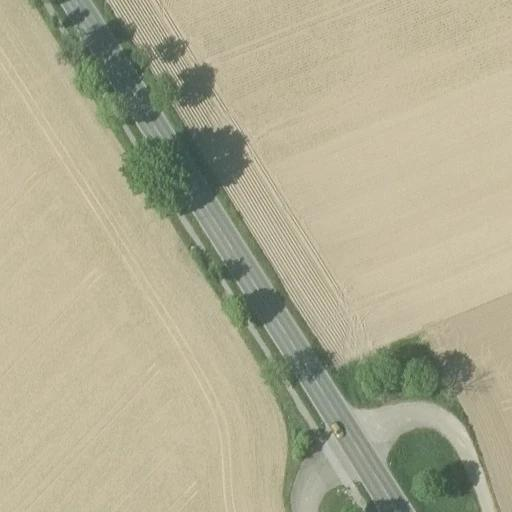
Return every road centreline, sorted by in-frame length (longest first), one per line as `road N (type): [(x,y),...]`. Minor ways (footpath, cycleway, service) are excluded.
road 1 (secondary): [(396,511),(70,0)]
road 2 (track): [(302,511),(304,487),(330,455),(377,426),(418,416),(444,423),(458,438),(487,511)]
